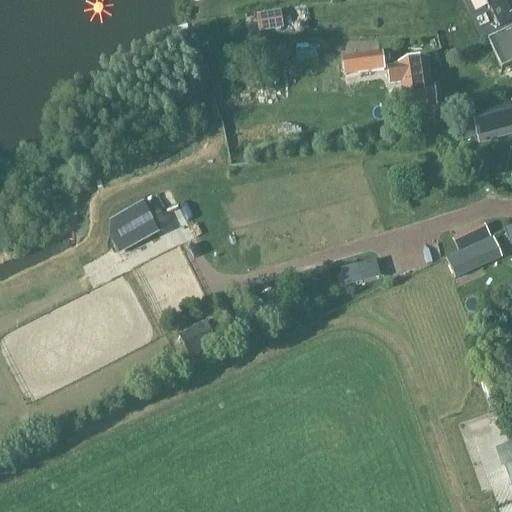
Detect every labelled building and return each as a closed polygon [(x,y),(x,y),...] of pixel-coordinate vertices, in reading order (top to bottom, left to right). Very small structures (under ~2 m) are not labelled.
[(511,0),(483,0),(488,10),(490,10),(499,28),(511,21),(511,0)] [(283,27),(280,11),(256,15),(258,31),(283,27)] [(511,64),(511,29),(488,42),(501,70),(511,64)] [(363,56),(366,73),(383,71),(381,54),(363,56)] [(248,72),(274,71),(274,59),(248,60),(248,72)] [(432,87),(431,87),(428,61),(399,65),(400,68),(388,69),(390,84),(402,83),(403,91),(402,91),(405,111),(435,107),(432,87)] [(511,107),(511,103),(470,114),(478,145),(511,135),(511,107)] [(109,222),(125,253),(159,235),(143,205),(109,222)] [(483,226),(469,233),(475,246),(490,240),(483,226)] [(471,250),(445,262),(454,280),(479,268),(477,263),(498,253),(493,240),(471,250)] [(216,346),(205,322),(192,328),(192,330),(179,336),(189,358),(216,346)] [(504,468),(511,490),(511,444),(494,451),(501,469),(504,468)]
